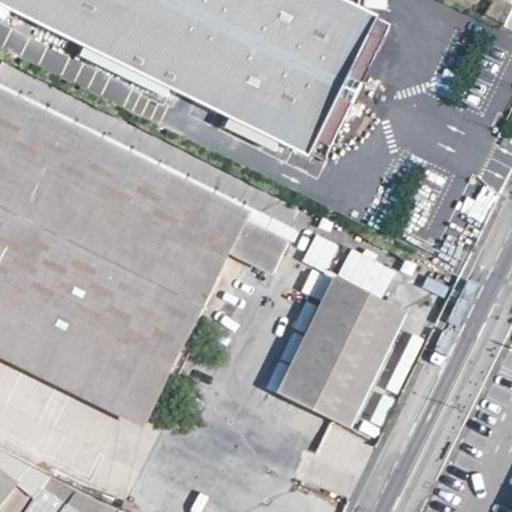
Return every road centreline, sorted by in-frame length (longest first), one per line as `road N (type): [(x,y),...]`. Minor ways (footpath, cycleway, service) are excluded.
road 1 (unknown): [(368,494),(267,456),(0,404)]
road 2 (residential): [(511,237),(374,511)]
